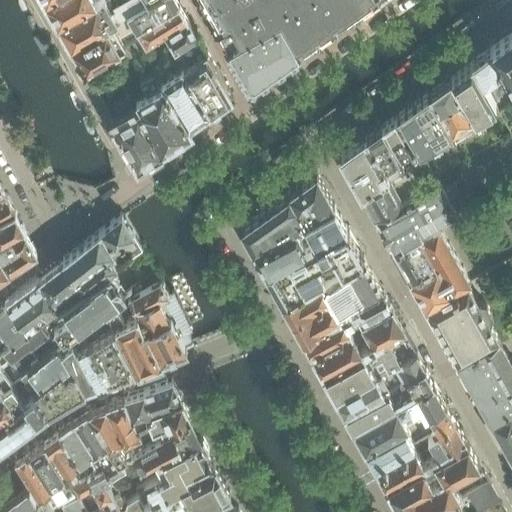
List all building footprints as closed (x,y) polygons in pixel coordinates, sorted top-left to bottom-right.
[(93,0),(46,0),(58,21),(93,0)] [(70,42),(129,7),(141,0),(93,0),(58,21),(70,42)] [(141,25),(181,3),(179,0),(141,0),(129,7),(140,26),(141,25)] [(205,0),(216,19),(249,0),(205,0)] [(361,0),(249,0),(216,19),(239,59),(247,74),(247,75),(254,76),(275,61),(282,57),(282,56),(293,48),(293,49),(300,44),(300,43),(361,0)] [(164,31),(188,16),(181,3),(141,25),(150,40),(164,31)] [(140,26),(129,7),(70,42),(85,68),(85,69),(88,67),(88,66),(121,48),(140,35),(145,43),(150,40),(141,25),(140,26)] [(231,92),(208,52),(188,16),(164,31),(174,49),(182,64),(209,108),(231,92)] [(511,56),(511,31),(491,47),(500,63),(511,56)] [(503,68),(500,63),(491,47),(472,60),(483,83),(503,68)] [(511,56),(500,63),(503,68),(511,84),(511,56)] [(495,105),(483,83),(472,60),(431,89),(455,129),(495,105)] [(209,108),(182,64),(169,72),(165,66),(157,71),(161,78),(188,123),(209,108)] [(188,123),(161,78),(158,80),(156,74),(139,83),(144,92),(135,98),(140,106),(147,118),(144,120),(161,149),(192,129),(188,123)] [(455,129),(431,89),(412,103),(439,148),(442,146),(438,139),(455,129)] [(439,148),(412,103),(399,112),(420,150),(430,144),(434,150),(439,148)] [(161,149),(144,120),(147,118),(140,106),(114,121),(138,163),(161,149)] [(420,150),(399,112),(383,123),(404,159),(420,150)] [(404,159),(383,123),(365,137),(387,176),(388,175),(385,170),(404,159)] [(387,176),(365,137),(341,154),(345,160),(342,161),(348,171),(350,170),(361,190),(387,176)] [(402,196),(420,185),(407,165),(389,176),(388,175),(387,176),(361,190),(375,215),(403,199),(402,196)] [(254,247),(303,219),(334,202),(316,171),(277,200),(273,198),(259,208),(259,213),(242,225),(254,247)] [(458,212),(438,175),(434,177),(420,185),(402,196),(403,199),(375,215),(390,242),(393,248),(423,231),(438,223),(458,212)] [(36,249),(10,200),(5,193),(0,195),(0,254),(9,268),(36,249)] [(346,225),(334,202),(303,219),(315,241),(346,225)] [(111,268),(143,247),(122,212),(61,259),(76,281),(81,289),(111,268)] [(265,267),(315,241),(303,219),(254,247),(265,267)] [(471,281),(457,255),(438,223),(423,231),(439,260),(409,276),(425,305),(467,283),(471,281)] [(337,266),(362,253),(346,225),(315,241),(265,267),(281,296),(337,266)] [(423,231),(393,248),(409,276),(439,260),(423,231)] [(383,291),(362,253),(337,266),(348,286),(353,293),(351,294),(357,304),(383,291)] [(0,273),(9,268),(0,254),(0,273)] [(76,281),(61,259),(38,277),(53,300),(76,281)] [(348,286),(337,266),(281,296),(292,316),(348,286)] [(110,375),(80,325),(102,309),(126,292),(126,291),(111,268),(81,289),(58,307),(39,320),(48,331),(56,341),(68,333),(99,380),(110,375)] [(169,316),(160,298),(169,294),(155,269),(126,292),(126,291),(126,292),(136,312),(160,357),(186,346),(186,345),(181,335),(170,315),(169,316)] [(58,307),(53,300),(38,277),(7,301),(27,329),(39,320),(58,307)] [(490,323),(493,314),(487,303),(478,300),(467,283),(425,305),(456,360),(486,343),(498,337),(490,323)] [(302,333),(357,304),(351,294),(353,293),(348,286),(292,316),(300,328),(299,328),(302,333)] [(346,321),(357,315),(360,322),(392,306),(383,290),(383,291),(357,304),(302,333),(310,347),(349,327),(346,321)] [(0,349),(27,329),(7,301),(7,300),(0,306),(0,349)] [(160,357),(136,312),(122,319),(123,315),(123,314),(117,304),(105,313),(136,365),(160,357)] [(349,327),(310,347),(323,371),(388,337),(398,357),(399,359),(416,350),(392,306),(360,322),(361,323),(361,324),(371,341),(361,347),(349,327)] [(136,365),(105,313),(102,309),(80,325),(110,375),(136,365)] [(0,383),(40,354),(38,351),(37,352),(31,344),(48,331),(39,320),(27,329),(0,349),(0,383)] [(99,380),(68,333),(56,341),(84,384),(84,385),(99,380)] [(335,391),(398,357),(388,337),(323,371),(335,391)] [(511,360),(511,361),(498,337),(486,343),(498,365),(467,381),(477,398),(508,382),(511,389),(511,360)] [(34,389),(63,368),(77,389),(84,384),(56,341),(40,354),(0,383),(0,413),(9,407),(34,389)] [(498,365),(486,343),(456,360),(467,381),(498,365)] [(343,407),(425,365),(416,350),(399,359),(398,357),(335,391),(343,407)] [(352,422),(432,379),(425,365),(343,407),(352,422)] [(77,389),(63,368),(34,389),(47,406),(77,389)] [(181,396),(180,395),(172,378),(137,390),(149,414),(181,396)] [(401,411),(411,406),(415,415),(444,400),(432,379),(352,422),(363,442),(405,420),(401,411)] [(511,404),(511,389),(508,382),(477,398),(488,418),(511,404)] [(23,425),(47,407),(47,406),(34,389),(9,407),(23,425)] [(141,419),(149,414),(137,390),(119,396),(108,400),(133,443),(138,440),(134,432),(141,429),(139,424),(143,422),(141,419)] [(165,421),(188,410),(181,396),(149,414),(141,419),(143,422),(149,433),(166,424),(165,421)] [(133,443),(108,400),(88,407),(119,455),(127,451),(118,437),(123,434),(125,437),(130,445),(133,443)] [(374,461),(412,441),(406,431),(419,425),(422,428),(429,424),(432,430),(454,418),(444,400),(415,415),(417,419),(407,424),(405,420),(363,442),(374,461)] [(511,404),(488,418),(511,460),(511,404)] [(0,442),(23,425),(9,407),(0,413),(0,442)] [(119,455),(88,407),(71,419),(110,475),(126,465),(119,455)] [(171,450),(200,433),(189,413),(188,410),(165,421),(166,424),(149,433),(138,440),(133,443),(130,445),(131,446),(130,447),(131,449),(132,448),(143,464),(155,455),(168,446),(171,450)] [(454,418),(432,430),(434,433),(428,437),(437,452),(465,438),(454,418)] [(110,475),(71,419),(57,428),(94,484),(106,478),(110,475)] [(94,484),(57,428),(43,438),(62,469),(73,482),(78,491),(94,484)] [(214,461),(200,433),(171,450),(168,446),(155,455),(160,466),(159,468),(158,470),(158,471),(158,473),(159,475),(168,487),(170,485),(214,461)] [(73,482),(62,469),(43,438),(27,449),(63,501),(57,491),(73,482)] [(460,494),(450,478),(479,462),(465,438),(437,452),(423,460),(385,481),(402,511),(426,511),(454,497),(460,494)] [(385,481),(423,460),(416,449),(415,450),(412,445),(413,444),(412,441),(374,461),(385,481)] [(63,501),(27,449),(15,457),(18,463),(29,481),(46,508),(63,501)] [(214,461),(170,485),(186,511),(229,491),(214,461)] [(29,481),(18,463),(11,467),(10,467),(10,484),(11,484),(16,491),(29,481)] [(184,511),(186,511),(170,485),(168,487),(159,475),(144,483),(151,495),(156,493),(167,511),(184,511)] [(124,511),(116,495),(112,489),(106,478),(94,484),(78,491),(90,511),(124,511)] [(489,479),(466,491),(477,510),(499,498),(489,479)] [(0,511),(37,511),(46,508),(29,481),(16,491),(15,492),(15,491),(0,503),(0,511)] [(90,511),(78,491),(63,501),(46,508),(47,511),(90,511)] [(150,511),(143,499),(139,491),(127,498),(125,503),(129,511),(150,511)] [(167,511),(156,493),(151,495),(143,499),(150,511),(167,511)] [(462,511),(454,497),(426,511),(462,511)] [(506,511),(499,498),(477,510),(478,511),(506,511)]
